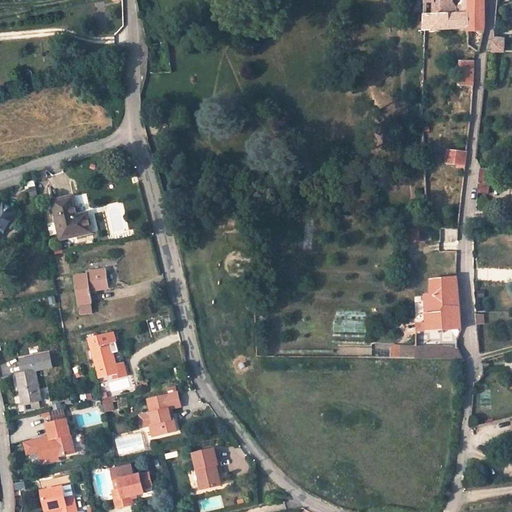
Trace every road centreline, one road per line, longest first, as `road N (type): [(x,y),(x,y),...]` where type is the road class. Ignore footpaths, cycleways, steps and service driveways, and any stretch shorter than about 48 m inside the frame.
road 1 (residential): [(450,511),(465,450),(472,357),(465,234),(490,0)]
road 2 (residential): [(333,511),(279,477),(208,392),(136,135)]
road 3 (residential): [(0,178),(136,135)]
road 4 (residential): [(136,135),(129,0)]
